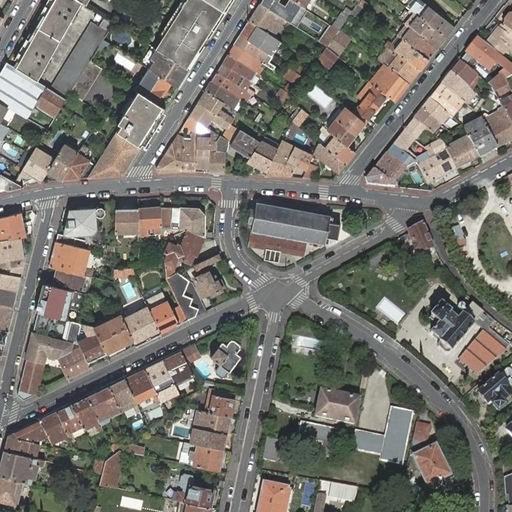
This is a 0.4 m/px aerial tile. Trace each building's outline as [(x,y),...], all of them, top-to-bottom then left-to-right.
[(76,13),(82,2),(78,0),(54,0),(16,68),(37,81),(42,71),(51,56),(69,25),(76,13)] [(168,57),(188,70),(204,45),(201,44),(202,43),(198,41),(202,34),(206,36),(206,35),(209,37),(218,24),(225,12),(232,0),(173,0),(160,21),(154,19),(146,31),(151,35),(146,43),(151,46),(152,47),(157,50),(168,57)] [(273,0),(267,9),(291,24),(293,25),(296,22),(291,19),(300,6),(291,0),(288,0),(273,0)] [(410,10),(417,2),(414,0),(409,0),(405,6),(410,10)] [(446,38),(455,28),(429,7),(426,4),(424,7),(417,2),(410,10),(412,12),(421,18),(446,38)] [(260,4),(249,21),(274,37),(277,32),(283,22),(289,26),(291,24),(267,9),(260,4)] [(362,8),(357,5),(350,15),(355,18),(362,8)] [(437,49),(446,38),(421,18),(412,12),(410,14),(412,15),(410,17),(412,19),(417,22),(412,29),(437,49)] [(78,14),(76,13),(69,25),(71,26),(78,14)] [(340,29),(349,17),(342,13),(332,26),(339,31),(340,29)] [(511,15),(503,27),(511,33),(511,15)] [(107,32),(113,22),(110,20),(105,17),(99,26),(107,32)] [(417,22),(412,19),(407,26),(409,27),(412,29),(417,22)] [(342,29),(347,32),(353,23),(348,20),(342,29)] [(249,21),(239,36),(262,50),(272,57),(276,51),(276,46),(275,43),(275,41),(277,38),(274,37),(249,21)] [(61,96),(102,29),(91,22),(49,89),(61,96)] [(328,47),(330,45),(339,31),(332,26),(331,25),(327,31),(330,33),(325,41),(322,39),(320,42),(323,44),(327,47),(328,47)] [(429,60),(437,49),(412,29),(409,27),(407,26),(406,25),(397,36),(400,38),(403,40),(404,41),(429,60)] [(511,42),(511,33),(503,27),(501,25),(497,30),(511,42)] [(89,61),(103,39),(107,32),(102,29),(61,96),(65,99),(69,93),(89,61)] [(348,35),(340,29),(339,31),(330,45),(328,47),(338,56),(349,40),(347,38),(349,36),(348,35)] [(511,51),(511,49),(511,42),(497,30),(495,33),(497,35),(494,38),(492,36),(485,45),(501,57),(508,49),(511,51)] [(201,44),(204,45),(209,37),(206,35),(206,36),(202,34),(198,41),(202,43),(201,44)] [(239,36),(234,45),(264,64),(273,70),(275,66),(269,62),(272,57),(262,50),(239,36)] [(403,40),(400,38),(394,45),(397,48),(403,40)] [(511,93),(505,80),(511,76),(511,66),(501,58),(501,57),(485,45),(478,39),(459,62),(477,76),(480,79),(491,88),(500,104),(509,121),(511,126),(511,93)] [(420,71),(429,60),(404,41),(403,40),(397,48),(394,45),(389,41),(386,43),(385,46),(387,48),(393,53),(395,50),(395,51),(420,71)] [(234,45),(228,54),(259,73),(262,68),(259,67),(260,65),(262,67),(264,64),(234,45)] [(151,59),(157,50),(152,47),(146,57),(151,60),(151,59)] [(338,56),(328,47),(327,47),(319,59),(329,67),(338,56)] [(410,84),(420,71),(395,51),(395,50),(393,53),(387,48),(378,59),(385,64),(410,84)] [(178,88),(188,70),(168,57),(157,50),(151,59),(151,60),(146,57),(141,64),(148,68),(150,69),(169,82),(178,88)] [(228,54),(222,63),(251,81),(254,83),(255,84),(262,75),(259,73),(228,54)] [(51,56),(42,71),(45,73),(53,57),(51,56)] [(102,69),(89,61),(69,93),(82,101),(102,69)] [(477,76),(459,62),(450,73),(468,87),(471,90),(477,83),(478,81),(480,79),(477,76)] [(37,81),(16,68),(7,63),(0,75),(0,102),(8,107),(26,118),(35,104),(38,106),(55,117),(61,106),(65,99),(61,96),(49,89),(45,87),(37,81)] [(222,63),(216,72),(245,90),(249,93),(253,95),(255,92),(247,87),(251,81),(222,63)] [(395,102),(410,84),(385,64),(379,71),(377,74),(370,82),(376,86),(387,95),(395,102)] [(295,72),(304,77),(308,71),(300,65),(295,72)] [(164,90),(169,82),(150,69),(148,68),(135,90),(137,92),(156,104),(161,95),(163,97),(167,91),(164,90)] [(283,77),(297,86),(304,77),(295,72),(289,68),(283,77)] [(216,72),(211,81),(242,101),(243,99),(245,100),(249,93),(245,90),(216,72)] [(468,87),(450,73),(442,84),(460,99),(462,101),(465,103),(468,106),(477,95),(473,92),(471,90),(468,87)] [(211,81),(205,90),(223,102),(234,108),(238,101),(241,102),(242,101),(211,81)] [(358,96),(364,101),(376,86),(370,82),(358,96)] [(284,90),(291,94),(295,88),(289,83),(284,90)] [(453,119),(465,103),(462,101),(460,99),(442,84),(429,99),(451,118),(453,119)] [(365,123),(387,95),(376,86),(364,101),(353,114),(365,123)] [(285,104),(291,94),(284,90),(282,88),(276,98),(285,104)] [(197,103),(231,124),(235,118),(219,108),(223,102),(205,90),(197,103)] [(140,147),(164,109),(158,105),(156,104),(137,92),(117,124),(120,126),(116,132),(140,147)] [(445,125),(451,118),(429,99),(421,109),(442,126),(443,124),(445,125)] [(482,99),(473,110),(477,114),(482,104),(484,101),(482,99)] [(189,116),(198,121),(207,127),(212,120),(227,129),(231,124),(197,103),(189,116)] [(497,149),(511,140),(511,126),(509,121),(500,104),(496,107),(498,110),(497,110),(498,112),(488,117),(487,116),(485,115),(480,118),(481,121),(496,149),(497,149)] [(347,146),(365,123),(353,114),(346,108),(342,105),(340,108),(343,110),(328,130),(332,133),(347,146)] [(54,119),(55,117),(38,106),(36,108),(54,119)] [(298,126),(308,114),(302,109),(292,120),(298,126)] [(436,127),(439,130),(442,126),(421,109),(413,119),(425,128),(431,133),(436,127)] [(256,121),(258,122),(264,114),(261,112),(256,121)] [(267,112),(260,122),(269,128),(276,118),(267,112)] [(312,117),(322,125),(324,123),(314,114),(312,117)] [(191,131),(197,134),(198,121),(189,116),(183,125),(189,129),(191,131)] [(413,119),(404,132),(407,135),(415,141),(425,128),(413,119)] [(198,121),(197,134),(197,136),(195,166),(209,167),(210,139),(200,139),(201,131),(211,133),(211,130),(207,127),(198,121)] [(479,158),(496,149),(481,121),(464,130),(467,137),(479,158)] [(346,164),(355,153),(347,146),(332,133),(328,130),(323,126),(320,129),(322,131),(329,137),(322,145),(346,164)] [(440,140),(441,141),(443,140),(435,134),(439,130),(436,127),(431,133),(434,136),(440,140)] [(232,142),(211,130),(211,133),(210,139),(216,139),(216,151),(226,152),(228,144),(230,145),(250,157),(253,153),(261,142),(255,139),(240,129),(232,142)] [(197,136),(197,134),(191,131),(191,138),(183,137),(183,140),(181,171),(195,171),(195,166),(197,136)] [(329,137),(322,131),(315,139),(318,142),(322,145),(329,137)] [(122,175),(140,147),(116,132),(96,166),(90,162),(79,178),(88,178),(122,175)] [(259,132),(255,139),(261,142),(265,136),(259,132)] [(404,132),(393,145),(401,151),(406,145),(402,141),(407,135),(404,132)] [(158,172),(181,171),(183,140),(183,137),(177,135),(156,169),(158,172)] [(265,136),(261,142),(253,153),(250,157),(247,162),(266,172),(271,162),(282,140),(279,138),(277,142),(275,147),(265,142),(267,137),(265,136)] [(277,142),(267,137),(265,142),(275,147),(277,142)] [(457,170),(479,158),(467,137),(445,148),(457,170)] [(216,139),(210,139),(209,167),(209,172),(224,173),(226,152),(216,151),(216,139)] [(271,162),(266,172),(264,175),(289,176),(294,169),(295,165),(298,166),(306,170),(310,161),(312,156),(303,151),(282,140),(271,162)] [(442,177),(457,170),(445,148),(443,143),(441,141),(440,140),(435,143),(432,145),(429,146),(432,150),(429,152),(442,177)] [(339,173),(346,164),(322,145),(318,142),(314,153),(339,173)] [(47,171),(61,180),(77,154),(77,153),(64,144),(54,160),(47,171)] [(61,180),(79,178),(90,162),(85,159),(90,150),(90,149),(90,148),(83,144),(77,153),(77,154),(61,180)] [(401,151),(393,145),(387,153),(401,164),(402,162),(407,156),(401,151)] [(30,175),(41,182),(47,171),(54,160),(36,148),(31,156),(24,167),(23,169),(21,172),(20,175),(23,177),(24,177),(24,178),(25,178),(26,178),(27,178),(27,177),(28,177),(29,177),(29,176),(30,176),(30,175)] [(428,185),(442,177),(429,152),(412,161),(416,164),(428,185)] [(31,156),(25,153),(17,166),(20,167),(23,169),(24,167),(31,156)] [(367,184),(394,188),(397,185),(391,180),(405,164),(402,162),(401,164),(387,153),(373,170),(366,180),(367,184)] [(306,170),(302,177),(312,178),(317,166),(314,165),(315,163),(310,161),(306,170)] [(15,182),(20,175),(21,172),(18,170),(16,169),(9,179),(15,182)] [(9,190),(23,187),(15,182),(9,179),(0,173),(0,186),(5,189),(9,190)] [(251,230),(251,231),(288,237),(306,241),(309,245),(320,247),(325,244),(325,243),(328,244),(329,238),(337,240),(340,224),(332,222),(333,217),(330,216),(256,202),(255,210),(250,208),(247,223),(249,223),(247,229),(251,230)] [(160,207),(137,209),(138,232),(138,234),(138,236),(148,235),(148,230),(147,228),(154,227),(154,229),(154,232),(154,235),(162,234),(162,231),(162,228),(162,227),(160,207)] [(172,207),(160,207),(162,227),(162,228),(171,228),(171,229),(180,229),(188,230),(204,236),(204,215),(198,208),(181,208),(172,207)] [(64,235),(71,236),(91,241),(92,233),(96,229),(95,216),(96,216),(98,218),(102,218),(105,214),(105,211),(102,208),(98,208),(96,210),(94,210),(94,208),(69,210),(64,235)] [(115,209),(115,232),(121,232),(127,232),(127,234),(138,234),(138,232),(137,209),(133,209),(125,209),(115,209)] [(21,212),(0,217),(0,240),(21,237),(26,237),(24,227),(23,223),(21,212)] [(434,249),(423,225),(408,233),(418,254),(429,249),(430,251),(432,255),(436,253),(434,249)] [(164,262),(167,278),(175,274),(173,266),(177,258),(190,263),(194,255),(196,255),(204,236),(188,230),(182,245),(178,243),(176,247),(169,243),(163,241),(163,250),(166,251),(165,252),(168,254),(164,262)] [(288,237),(251,231),(249,243),(254,244),(254,247),(266,249),(264,260),(279,263),(280,252),(286,252),(304,256),(306,241),(288,237)] [(55,241),(49,267),(56,269),(83,275),(89,249),(69,244),(71,236),(64,235),(57,233),(55,241)] [(21,237),(0,240),(0,271),(3,272),(15,275),(21,276),(25,262),(24,255),(23,252),(22,248),(21,240),(21,237)] [(218,253),(195,265),(197,269),(206,265),(208,264),(214,261),(220,258),(218,253)] [(114,269),(114,277),(135,275),(132,268),(114,269)] [(52,286),(69,290),(70,287),(81,289),(85,290),(86,287),(82,286),(85,275),(83,275),(56,269),(52,286)] [(221,289),(217,281),(215,275),(214,275),(211,277),(210,275),(209,274),(209,272),(207,273),(206,270),(202,272),(200,273),(201,275),(194,278),(197,284),(196,285),(202,296),(210,292),(212,295),(222,290),(221,289)] [(0,287),(12,290),(15,275),(3,272),(0,271),(0,287)] [(166,278),(179,306),(187,321),(196,316),(198,309),(190,306),(193,299),(183,295),(189,281),(188,280),(184,277),(179,273),(178,272),(175,274),(167,278),(166,278)] [(21,276),(15,275),(12,290),(18,292),(21,276)] [(222,279),(217,281),(221,289),(225,287),(222,279)] [(45,284),(38,313),(47,315),(64,319),(67,307),(80,311),(85,293),(72,290),(69,290),(52,286),(45,284)] [(12,290),(0,287),(0,303),(8,305),(12,290)] [(18,292),(12,290),(8,305),(14,307),(18,292)] [(144,300),(147,307),(149,310),(160,334),(178,325),(187,321),(179,306),(171,310),(167,301),(162,291),(144,300)] [(0,329),(8,331),(14,307),(0,303),(0,329)] [(475,322),(482,314),(483,313),(472,303),(462,314),(457,320),(450,313),(451,313),(441,304),(431,316),(432,317),(440,323),(437,326),(431,333),(441,342),(440,343),(438,345),(438,348),(446,354),(449,353),(450,352),(451,352),(460,341),(461,341),(465,336),(464,336),(474,324),(475,322)] [(147,307),(123,319),(133,340),(136,346),(160,334),(149,310),(147,307)] [(94,329),(106,353),(108,358),(126,350),(125,348),(124,344),(131,341),(133,340),(123,319),(121,315),(118,309),(111,312),(112,315),(114,319),(94,329)] [(47,315),(38,313),(33,332),(34,332),(45,335),(48,322),(45,321),(47,315)] [(511,339),(511,338),(482,314),(475,322),(506,347),(508,344),(511,339)] [(92,324),(93,326),(94,329),(114,319),(112,315),(92,324)] [(440,323),(432,317),(429,319),(432,321),(436,325),(437,326),(440,323)] [(61,339),(68,341),(72,342),(74,342),(79,344),(81,347),(88,362),(100,356),(105,354),(106,353),(94,329),(93,326),(83,324),(80,323),(77,322),(66,320),(61,339)] [(45,335),(34,332),(30,347),(35,349),(37,339),(42,340),(39,351),(49,353),(54,337),(45,335)] [(58,358),(68,378),(90,368),(88,362),(81,347),(79,344),(74,342),(72,342),(68,341),(61,339),(54,337),(49,353),(49,355),(58,358)] [(225,377),(229,371),(236,362),(240,356),(236,353),(240,348),(239,344),(233,340),(230,340),(226,346),(222,342),(218,348),(211,357),(220,364),(216,370),(216,373),(222,378),(225,377)] [(189,347),(181,351),(187,363),(202,356),(196,343),(194,345),(189,347)] [(181,351),(163,360),(174,383),(175,385),(193,377),(187,363),(181,351)] [(44,364),(26,360),(19,389),(17,395),(23,400),(37,394),(44,364)] [(163,360),(145,368),(156,392),(157,393),(160,400),(161,402),(179,393),(175,385),(174,383),(163,360)] [(156,392),(145,368),(125,378),(135,399),(137,403),(152,396),(156,402),(160,400),(157,393),(156,392)] [(498,376),(478,393),(487,403),(489,402),(492,399),(494,402),(492,405),(497,411),(505,405),(502,401),(511,393),(511,392),(511,385),(508,381),(504,384),(498,376)] [(135,399),(125,378),(109,386),(119,407),(121,412),(125,412),(132,408),(134,406),(137,412),(140,411),(138,407),(137,403),(135,399)] [(119,407),(109,386),(87,397),(101,425),(110,421),(110,417),(121,412),(119,407)] [(209,394),(206,412),(209,413),(231,417),(233,408),(233,404),(234,399),(233,399),(234,393),(211,388),(210,390),(209,394)] [(337,394),(321,390),(315,416),(354,424),(359,399),(343,395),(337,394)] [(103,429),(101,425),(87,397),(72,404),(83,427),(84,428),(95,423),(97,427),(99,431),(103,429)] [(83,427),(72,404),(57,411),(68,434),(69,436),(70,437),(71,440),(73,444),(76,443),(73,436),(71,433),(83,427)] [(206,412),(197,410),(195,417),(195,420),(193,428),(190,443),(193,444),(197,445),(204,446),(218,449),(224,450),(227,435),(230,421),(231,417),(209,413),(206,412)] [(386,436),(382,456),(382,459),(402,463),(412,414),(392,410),(386,436)] [(68,434),(57,411),(40,420),(48,436),(50,441),(60,437),(65,434),(66,436),(66,438),(67,437),(69,442),(71,440),(70,437),(69,436),(68,434)] [(48,436),(40,420),(14,432),(17,438),(39,444),(40,440),(48,436)] [(335,442),(360,447),(362,436),(303,424),(298,423),(295,433),(301,435),(305,436),(335,442)] [(430,426),(417,423),(413,439),(421,441),(426,442),(430,426)] [(17,438),(14,432),(7,435),(4,450),(33,458),(36,458),(39,444),(17,438)] [(359,451),(382,456),(386,436),(363,432),(362,436),(360,447),(359,451)] [(276,440),(277,436),(273,435),(272,439),(267,438),(262,459),(275,462),(280,441),(276,440)] [(335,442),(305,436),(304,439),(315,442),(324,444),(334,446),(335,442)] [(112,449),(116,447),(111,438),(108,440),(112,449)] [(293,444),(280,441),(275,462),(292,465),(295,454),(293,444)] [(190,443),(184,442),(183,452),(180,463),(193,466),(219,471),(224,450),(218,449),(204,446),(197,445),(193,444),(190,443)] [(144,448),(127,444),(120,449),(119,450),(124,451),(142,455),(144,448)] [(114,454),(119,450),(120,449),(118,445),(116,447),(112,449),(114,454)] [(435,447),(414,457),(428,485),(428,486),(429,487),(430,488),(431,489),(432,489),(433,489),(435,489),(437,489),(438,488),(439,488),(440,487),(440,486),(441,485),(441,483),(441,482),(441,480),(441,479),(448,475),(435,447)] [(108,458),(114,454),(112,449),(105,454),(108,458)] [(33,458),(4,450),(0,466),(0,476),(22,481),(27,482),(31,483),(32,479),(35,477),(36,474),(37,469),(38,466),(42,467),(44,466),(45,461),(37,459),(36,458),(33,458)] [(124,451),(119,450),(114,454),(108,458),(106,459),(100,484),(116,487),(124,451)] [(102,474),(105,461),(95,459),(92,471),(102,474)] [(507,497),(507,508),(511,507),(511,475),(502,479),(504,497),(507,497)] [(22,481),(0,476),(0,506),(15,510),(16,506),(18,498),(22,481)] [(263,482),(256,511),(283,511),(288,487),(263,482)] [(355,501),(356,486),(330,484),(329,499),(355,501)] [(177,500),(187,502),(210,507),(211,500),(214,490),(191,485),(191,486),(189,493),(183,492),(179,491),(178,497),(177,500)] [(96,498),(97,493),(80,488),(78,490),(77,493),(96,498)] [(323,511),(326,496),(318,495),(315,511),(323,511)] [(211,511),(212,507),(210,507),(187,502),(186,506),(186,510),(185,511),(211,511)]
